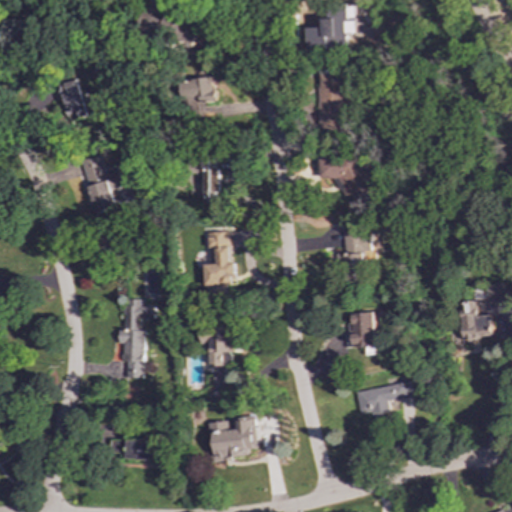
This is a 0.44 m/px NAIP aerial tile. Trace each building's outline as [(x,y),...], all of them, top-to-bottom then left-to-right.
[(307,28),(308,51),(347,50),(346,25),(356,25),(355,3),(336,4),(336,18),(323,19),(323,27),(307,28)] [(319,73),(318,130),(346,131),(348,74),(319,73)] [(194,103),(215,103),(214,78),(184,79),(185,99),(194,99),(194,103)] [(61,82),(64,120),(85,118),(82,80),(61,82)] [(47,111),(42,90),(34,92),(23,94),(28,116),(47,111)] [(319,154),(321,179),(340,178),(343,212),(361,211),(360,199),(378,198),(375,159),(356,161),(356,151),(319,154)] [(93,214),(116,209),(112,189),(124,187),(119,166),(104,169),(101,153),(81,158),(93,214)] [(343,231),(344,253),(336,253),(337,273),(347,272),(348,285),(368,284),(367,251),(371,250),(371,230),(343,231)] [(208,231),(208,264),(204,264),(204,297),(225,296),(225,284),(234,284),(234,263),(230,263),(230,231),(208,231)] [(493,336),(489,303),(505,302),(503,284),(469,288),(470,300),(458,301),(463,340),(493,336)] [(143,378),(144,330),(139,330),(140,319),(154,320),(155,306),(140,306),(140,300),(125,300),(125,329),(119,329),(118,344),(123,344),(122,362),(127,362),(126,378),(143,378)] [(351,347),(376,347),(375,312),(352,313),(352,323),(351,323),(351,347)] [(232,329),(209,328),(208,365),(231,366),(232,352),(231,352),(232,329)] [(356,390),(359,416),(399,411),(397,400),(413,397),(411,383),(356,390)] [(0,407),(0,423),(9,423),(7,406),(0,407)] [(258,448),(255,417),(209,421),(213,461),(249,457),(249,449),(258,448)] [(158,440),(126,439),(126,459),(158,460),(158,440)] [(110,454),(124,454),(123,440),(110,440),(110,454)]
